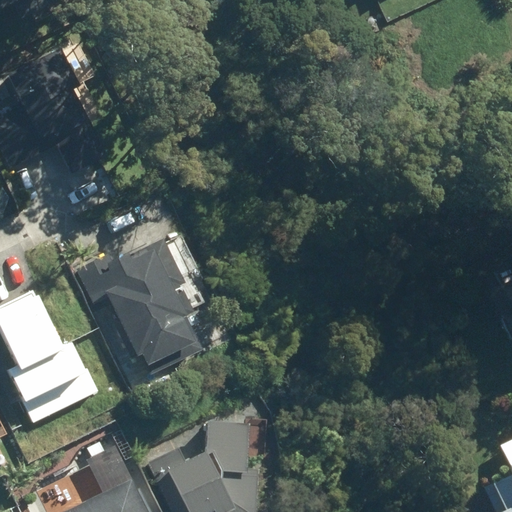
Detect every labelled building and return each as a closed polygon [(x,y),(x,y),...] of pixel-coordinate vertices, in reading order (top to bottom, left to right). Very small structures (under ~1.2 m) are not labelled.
[(0,0),(0,9),(8,5),(16,21),(49,5),(46,0),(0,0)] [(75,89),(55,50),(3,76),(36,142),(49,135),(67,172),(100,156),(68,92),(75,89)] [(106,255),(74,270),(136,400),(179,380),(174,369),(184,365),(181,359),(198,351),(183,319),(191,315),(178,287),(182,285),(161,239),(110,263),(106,255)] [(497,275),(482,282),(502,323),(504,321),(511,337),(511,288),(505,292),(497,275)] [(30,424),(96,393),(84,369),(80,371),(67,344),(56,349),(30,292),(0,305),(0,344),(11,368),(3,371),(19,405),(21,404),(30,424)] [(243,472),(247,429),(209,426),(206,455),(182,466),(175,449),(150,461),(172,511),(252,511),(256,473),(243,472)] [(511,511),(511,468),(511,469),(511,479),(494,488),(505,511),(511,511)] [(128,481),(61,511),(147,511),(137,489),(132,491),(128,481)]
